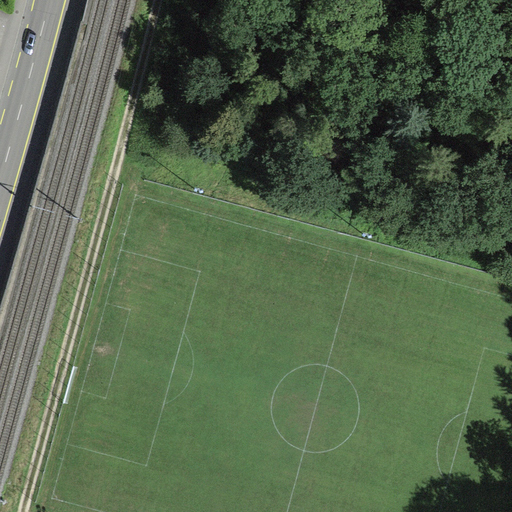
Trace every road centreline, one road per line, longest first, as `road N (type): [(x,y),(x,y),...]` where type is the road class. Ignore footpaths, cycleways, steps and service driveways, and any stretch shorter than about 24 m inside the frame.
road 1 (track): [(26,511),(139,112),(162,0)]
road 2 (primary): [(0,172),(47,0)]
